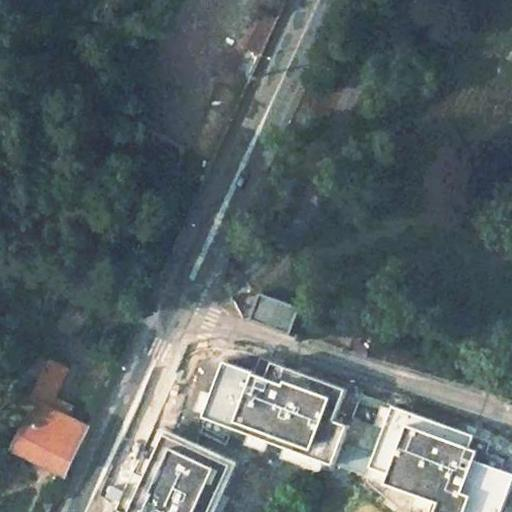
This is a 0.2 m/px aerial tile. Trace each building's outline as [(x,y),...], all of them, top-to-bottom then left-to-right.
[(254,9),(243,49),(265,55),(276,15),(254,9)] [(288,334),(299,309),(259,293),(247,319),(288,334)] [(82,307),(61,297),(50,320),(72,329),(82,307)] [(229,364),(207,354),(202,366),(224,376),(229,364)] [(60,367),(43,358),(32,375),(23,393),(32,398),(10,445),(64,474),(90,417),(74,408),(67,424),(42,408),(60,367)] [(250,412),(238,440),(257,448),(269,421),(250,412)] [(158,511),(219,511),(215,501),(213,500),(226,471),(168,446),(148,494),(164,500),(158,511)] [(469,487),(432,473),(423,497),(461,511),(469,487)]
